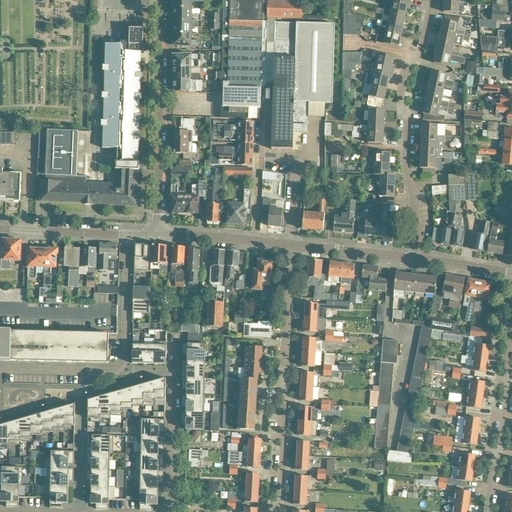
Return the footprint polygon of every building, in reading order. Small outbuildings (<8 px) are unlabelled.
[(173,0),(174,8),(192,9),(192,2),(201,2),(201,0),(173,0)] [(223,0),(222,36),(229,36),(229,41),(262,42),(263,22),(229,21),(229,0),(223,0)] [(229,0),(229,21),(263,22),(262,0),(229,0)] [(262,0),(263,22),(268,22),(268,18),(302,19),(302,12),(303,2),(282,2),(281,0),(262,0)] [(386,0),(384,10),(390,11),(405,15),(408,5),(410,5),(410,0),(386,0)] [(459,2),(444,1),(443,12),(459,13),(464,13),(464,7),(473,7),(474,3),(459,2)] [(493,4),(491,20),(496,21),(504,22),(505,12),(507,12),(507,13),(511,13),(511,7),(497,6),(497,5),(493,4)] [(174,8),(173,21),(201,22),(201,15),(192,15),(192,9),(174,8)] [(390,11),(383,10),(376,8),(375,13),(382,14),(381,15),(389,17),(388,22),(403,26),(405,15),(390,11)] [(443,20),(441,31),(470,38),(471,33),(457,30),(460,18),(445,16),(443,20)] [(496,21),(491,20),(478,20),(479,27),(496,29),(496,21)] [(173,21),(173,34),(191,34),(191,27),(201,27),(201,22),(173,21)] [(379,26),(378,31),(401,36),(403,26),(388,22),(382,21),(381,27),(379,26)] [(223,107),(249,108),(260,108),(261,82),(267,82),(267,72),(268,22),(263,22),(262,42),(229,41),(229,36),(222,36),(221,73),(221,83),(223,83),(223,107)] [(272,150),(293,150),(293,133),(308,134),(309,118),(325,118),(326,107),(332,107),(334,25),(275,23),(272,150)] [(38,151),(37,181),(38,175),(39,151),(47,152),(45,175),(42,175),(42,176),(46,176),(46,181),(41,181),(41,197),(41,202),(44,202),(84,204),(84,205),(85,205),(92,205),(93,205),(93,204),(136,206),(138,180),(138,171),(139,171),(139,163),(138,163),(138,159),(139,141),(141,141),(141,136),(139,136),(139,121),(141,121),(141,115),(139,115),(140,100),(142,100),(142,95),(140,95),(140,79),(142,79),(142,74),(141,74),(141,53),(141,52),(141,45),(143,46),(144,29),(142,29),(130,28),(129,45),(127,45),(126,45),(126,42),(121,42),(121,45),(120,44),(105,44),(105,66),(103,66),(103,71),(105,71),(104,94),(102,94),(102,99),(104,99),(103,121),(102,121),(101,127),(103,127),(103,149),(117,149),(117,162),(116,162),(116,170),(117,170),(116,184),(85,183),(85,178),(90,178),(90,177),(85,177),(87,133),(92,133),(92,132),(90,132),(89,132),(39,130),(39,133),(39,141),(38,151)] [(378,31),(372,30),(371,34),(377,36),(375,42),(399,47),(401,36),(378,31)] [(441,31),(438,42),(454,45),(461,47),(463,40),(469,42),(470,38),(441,31)] [(511,31),(498,31),(498,37),(498,38),(511,39),(511,31)] [(191,34),(173,34),(173,46),(182,46),(182,47),(201,48),(201,40),(191,40),(191,34)] [(482,52),(482,53),(497,54),(498,47),(504,48),(505,45),(511,45),(511,39),(498,38),(498,37),(480,36),(481,52),(482,52)] [(438,42),(436,52),(465,59),(466,54),(460,53),(452,51),(454,45),(438,42)] [(465,59),(436,52),(433,63),(449,67),(450,61),(464,64),(465,59)] [(173,55),(173,67),(190,67),(190,68),(199,68),(200,61),(201,61),(201,55),(182,54),(182,55),(173,55)] [(373,64),(391,68),(394,57),(378,54),(377,60),(365,57),(364,62),(373,64)] [(498,66),(497,70),(511,71),(511,59),(503,59),(503,64),(498,63),(498,66)] [(477,64),(468,62),(465,74),(474,76),(477,64)] [(373,64),(370,74),(389,79),(392,79),(394,69),(391,68),(373,64)] [(173,81),(197,81),(200,81),(200,74),(190,74),(190,68),(190,67),(173,67),(173,81)] [(511,71),(497,70),(491,69),(483,69),(484,76),(497,78),(497,80),(506,81),(507,77),(510,78),(510,82),(511,81),(511,71)] [(432,71),(429,82),(458,89),(459,84),(453,83),(453,82),(446,80),(447,74),(432,71)] [(219,83),(221,83),(221,73),(218,73),(218,81),(213,81),(213,90),(219,90),(219,83)] [(371,85),(371,86),(386,89),(389,79),(370,74),(367,73),(365,84),(371,85)] [(474,78),(468,76),(465,88),(472,88),(474,78)] [(475,86),(483,86),(484,76),(476,76),(475,86)] [(197,81),(173,81),(172,93),(197,93),(197,81)] [(426,81),(424,92),(442,96),(444,89),(458,92),(458,89),(429,82),(426,81)] [(478,92),(484,92),(500,94),(500,87),(484,85),(484,89),(478,88),(478,92)] [(362,103),(367,104),(373,105),(375,98),(384,100),(386,89),(371,86),(369,97),(368,100),(363,99),(362,103)] [(422,102),(425,103),(454,109),(455,106),(449,104),(449,103),(441,101),(442,96),(424,92),(422,102)] [(495,104),(497,105),(511,105),(511,92),(509,92),(508,97),(496,96),(495,104)] [(425,103),(422,114),(424,114),(423,121),(444,121),(437,121),(439,111),(453,114),(454,109),(425,103)] [(369,110),(368,121),(384,121),(384,111),(373,110),(373,105),(367,104),(369,110)] [(511,105),(497,105),(496,116),(502,117),(507,118),(507,119),(511,119),(511,105)] [(249,108),(223,107),(221,107),(220,118),(248,119),(249,108)] [(464,120),(472,121),(482,121),(483,113),(467,112),(466,112),(465,112),(464,120)] [(172,136),(172,143),(192,143),(192,136),(193,136),(195,135),(195,120),(181,120),(181,128),(180,128),(179,132),(173,132),(173,136),(172,136)] [(224,131),(224,132),(254,133),(254,122),(238,121),(237,130),(232,129),(232,126),(218,126),(218,127),(213,127),(213,131),(224,131)] [(353,127),(353,131),(384,132),(384,121),(368,121),(368,128),(353,127)] [(505,138),(504,141),(511,141),(511,129),(505,129),(506,124),(496,123),(488,122),(487,132),(490,132),(490,137),(498,138),(505,138)] [(422,125),(421,136),(437,137),(437,125),(422,125)] [(384,132),(353,131),(353,132),(360,132),(360,138),(368,139),(368,143),(383,144),(384,132)] [(0,145),(11,145),(10,133),(0,132),(0,145)] [(238,141),(238,144),(253,144),(254,133),(224,132),(224,138),(230,138),(230,141),(238,141)] [(421,147),(441,148),(444,148),(445,141),(451,141),(451,138),(445,137),(437,137),(421,136),(421,147)] [(192,143),(172,143),(172,150),(173,150),(173,154),(192,154),(192,143)] [(216,154),(219,154),(253,156),(253,144),(238,144),(238,148),(216,147),(216,154)] [(421,147),(420,158),(436,158),(444,158),(444,159),(451,159),(451,155),(444,154),(444,152),(441,152),(441,148),(421,147)] [(361,159),(361,164),(389,165),(390,153),(374,153),(374,155),(370,154),(368,159),(368,160),(361,159)] [(511,153),(503,153),(502,165),(511,166),(511,153)] [(253,156),(219,154),(219,160),(231,161),(231,164),(238,164),(238,166),(253,166),(253,156)] [(480,157),(476,157),(470,156),(469,172),(479,173),(480,157)] [(436,158),(420,158),(420,169),(435,169),(436,158)] [(373,176),(380,176),(380,175),(389,176),(389,175),(389,165),(361,164),(361,168),(367,168),(367,169),(373,169),(373,176)] [(0,200),(14,201),(19,201),(20,201),(21,173),(3,173),(3,169),(0,168),(0,200)] [(262,179),(275,181),(276,173),(263,172),(262,179)] [(380,175),(380,176),(379,186),(395,187),(395,175),(389,175),(389,176),(380,175)] [(448,202),(464,202),(464,177),(448,176),(448,202)] [(464,177),(464,202),(474,202),(474,178),(464,177)] [(185,196),(184,214),(198,214),(198,203),(199,203),(199,197),(204,197),(204,181),(199,181),(199,186),(192,186),(192,196),(185,196)] [(207,222),(220,223),(222,182),(214,182),(212,205),(208,204),(207,222)] [(172,214),(184,214),(185,196),(185,191),(178,191),(178,186),(171,185),(171,204),(172,204),(172,214)] [(395,187),(379,186),(379,197),(394,198),(395,187)] [(247,214),(250,215),(251,190),(244,190),(243,205),(227,204),(227,205),(225,205),(225,212),(228,212),(227,224),(227,226),(233,226),(233,224),(243,225),(243,223),(246,223),(247,214)] [(263,199),(262,214),(269,215),(268,226),(281,227),(283,210),(276,209),(276,204),(271,204),(272,199),(263,199)] [(302,229),(315,230),(316,231),(317,233),(320,233),(322,231),(323,231),(324,221),(325,201),(319,200),(318,214),(304,212),(302,229)] [(345,217),(341,216),(335,216),(333,232),(353,234),(356,202),(346,201),(345,217)] [(494,215),(500,216),(509,218),(511,205),(497,202),(494,215)] [(364,235),(375,237),(377,221),(378,204),(373,203),(368,220),(360,219),(358,231),(364,232),(364,235)] [(377,221),(375,237),(382,238),(386,238),(387,235),(393,235),(394,224),(394,223),(384,222),(382,222),(384,204),(378,204),(377,221)] [(449,246),(453,215),(454,214),(447,213),(445,229),(441,229),(439,245),(449,246)] [(453,215),(449,246),(462,248),(464,232),(460,232),(462,218),(460,218),(461,216),(453,215)] [(500,216),(494,215),(487,252),(502,255),(505,243),(496,241),(500,216)] [(476,234),(474,240),(472,250),(484,252),(489,223),(481,221),(479,234),(476,234)] [(0,259),(0,268),(7,269),(7,270),(11,270),(11,261),(20,261),(21,240),(2,239),(1,260),(0,259)] [(118,245),(100,244),(99,271),(108,271),(108,261),(117,261),(118,245)] [(134,271),(151,272),(152,246),(145,246),(145,245),(135,245),(134,271)] [(152,246),(151,264),(160,264),(159,276),(167,276),(168,258),(166,258),(166,247),(152,246)] [(29,258),(28,278),(36,279),(37,274),(44,275),(45,268),(45,250),(44,250),(44,248),(30,247),(30,258),(29,258)] [(78,288),(80,259),(80,249),(79,249),(74,249),(72,247),(68,247),(67,249),(66,248),(65,248),(65,251),(59,251),(58,266),(70,267),(69,287),(78,288)] [(173,247),(172,264),(171,273),(176,274),(175,287),(183,288),(184,264),(185,248),(173,247)] [(82,249),(82,267),(88,268),(87,287),(95,287),(96,250),(89,249),(90,248),(85,248),(85,249),(82,249)] [(199,259),(200,249),(188,248),(186,272),(189,272),(189,287),(198,288),(199,259)] [(43,287),(43,288),(47,288),(47,287),(47,286),(51,286),(52,267),(56,268),(56,260),(57,250),(45,250),(45,268),(44,275),(43,287)] [(206,325),(206,328),(222,329),(224,305),(225,299),(226,279),(225,278),(225,284),(224,284),(223,284),(225,261),(225,251),(214,250),(213,260),(213,266),(210,267),(209,283),(213,287),(217,288),(216,298),(216,304),(207,304),(206,325)] [(228,251),(226,279),(225,299),(229,299),(233,289),(234,280),(235,280),(236,271),(238,272),(239,262),(246,263),(246,253),(240,253),(240,252),(228,251)] [(262,285),(270,286),(272,262),(264,261),(264,260),(259,260),(258,271),(255,271),(253,290),(261,290),(262,285)] [(309,260),(308,276),(307,286),(315,287),(315,289),(314,289),(314,300),(323,300),(325,275),(321,274),(322,261),(309,260)] [(329,282),(341,284),(343,264),(330,262),(329,276),(329,282)] [(343,264),(341,284),(350,285),(350,279),(354,280),(355,265),(343,264)] [(363,266),(362,276),(362,278),(372,279),(370,291),(386,292),(387,280),(377,279),(379,268),(363,266)] [(394,291),(405,292),(407,275),(402,274),(401,270),(396,270),(395,280),(394,291)] [(405,292),(414,293),(417,272),(412,271),(411,275),(407,275),(405,292)] [(414,293),(425,294),(427,277),(422,276),(421,273),(417,272),(414,293)] [(427,277),(425,294),(435,295),(436,284),(437,274),(432,274),(431,277),(427,277)] [(442,298),(450,300),(451,300),(456,277),(446,275),(443,291),(442,298)] [(237,282),(236,290),(244,290),(245,281),(245,276),(242,276),(239,278),(239,280),(237,282)] [(451,300),(450,300),(448,307),(459,309),(465,279),(456,277),(451,300)] [(474,311),(479,282),(475,281),(474,280),(471,279),(470,280),(468,280),(465,296),(470,297),(467,310),(465,321),(472,322),(474,311)] [(358,280),(356,293),(356,295),(364,296),(364,287),(363,287),(363,281),(358,280)] [(484,282),(479,282),(474,311),(480,312),(483,299),(487,300),(491,284),(488,283),(488,282),(485,282),(484,282)] [(0,301),(27,302),(27,290),(0,288),(0,301)] [(134,288),(133,314),(149,314),(150,288),(134,288)] [(434,303),(432,310),(439,312),(441,304),(434,303)] [(306,304),(305,318),(317,319),(320,319),(324,319),(325,308),(323,306),(318,306),(318,304),(306,304)] [(317,319),(305,318),(304,332),(317,333),(317,319)] [(258,325),(251,325),(244,325),(244,337),(271,338),(272,321),(258,321),(258,325)] [(171,324),(171,332),(182,332),(182,324),(171,324)] [(182,324),(182,332),(188,332),(188,334),(198,334),(198,325),(182,324)] [(438,331),(443,332),(454,334),(456,327),(440,325),(438,331)] [(470,337),(490,339),(491,330),(471,328),(470,337)] [(0,360),(108,363),(109,334),(0,330),(0,360)] [(443,333),(442,341),(461,344),(462,335),(443,333)] [(182,355),(182,357),(187,357),(187,361),(205,362),(205,344),(204,344),(204,339),(200,339),(200,335),(188,334),(188,344),(186,344),(184,344),(183,344),(182,352),(182,355)] [(304,338),(303,353),(315,353),(322,353),(322,342),(316,342),(316,339),(304,338)] [(420,338),(419,344),(430,346),(431,340),(420,338)] [(383,340),(381,355),(389,356),(391,341),(383,340)] [(398,341),(391,341),(389,356),(397,357),(398,341)] [(155,345),(154,365),(166,365),(166,345),(164,345),(164,342),(154,342),(154,345),(155,345)] [(467,357),(473,358),(488,360),(489,346),(475,344),(475,345),(469,344),(467,357)] [(132,364),(143,364),(144,345),(133,345),(132,364)] [(143,364),(154,365),(155,345),(154,345),(144,345),(143,364)] [(246,347),(246,358),(262,359),(263,348),(246,347)] [(322,354),(315,353),(303,353),(302,367),(315,368),(315,365),(321,366),(322,354)] [(324,366),(323,371),(332,371),(332,366),(334,366),(335,354),(325,353),(324,366)] [(381,355),(381,363),(394,364),(397,364),(397,357),(389,356),(381,355)] [(417,356),(415,361),(426,364),(427,358),(417,356)] [(246,358),(245,369),(261,370),(262,359),(246,358)] [(488,360),(473,358),(472,371),(486,373),(488,360)] [(443,372),(452,373),(453,372),(461,374),(462,368),(444,365),(445,362),(436,360),(434,370),(443,372)] [(187,374),(187,378),(205,379),(205,362),(187,361),(182,361),(182,374),(187,374)] [(415,361),(414,368),(425,370),(426,364),(415,361)] [(245,369),(244,380),(258,381),(261,381),(261,370),(245,369)] [(332,371),(323,371),(323,376),(331,377),(331,384),(341,384),(342,372),(332,371)] [(302,373),(301,388),(313,388),(314,374),(302,373)] [(413,374),(412,380),(423,382),(424,376),(413,374)] [(187,391),(187,395),(204,396),(205,379),(187,378),(182,378),(182,391),(187,391)] [(154,380),(153,382),(154,382),(153,400),(154,400),(165,400),(166,379),(159,380),(154,380)] [(242,385),(241,392),(260,393),(260,390),(257,390),(258,381),(244,380),(243,380),(243,385),(242,385)] [(471,381),(469,394),(483,396),(485,383),(471,381)] [(143,383),(143,385),(142,407),(154,407),(154,400),(153,400),(154,382),(153,382),(149,383),(143,383)] [(132,386),(132,388),(132,406),(133,406),(142,407),(143,385),(138,387),(132,386)] [(121,389),(121,391),(121,409),(122,409),(133,410),(133,406),(132,406),(132,388),(127,390),(121,389)] [(313,388),(301,388),(300,401),(312,402),(313,388)] [(110,393),(110,394),(110,416),(111,416),(122,416),(122,409),(121,409),(121,391),(116,393),(110,393)] [(378,405),(378,399),(379,393),(379,392),(370,391),(369,407),(377,407),(378,405)] [(410,391),(408,399),(419,401),(421,393),(410,391)] [(242,400),(242,405),(256,405),(257,396),(260,396),(260,393),(241,392),(241,400),(242,400)] [(483,396),(469,394),(462,393),(460,407),(481,409),(483,396)] [(99,396),(99,397),(99,419),(100,419),(111,419),(111,416),(110,416),(110,394),(105,396),(99,396)] [(186,408),(186,412),(204,413),(204,396),(187,395),(181,395),(181,408),(186,408)] [(99,397),(94,399),(88,399),(88,401),(88,419),(90,419),(90,422),(100,422),(100,419),(99,419),(99,397)] [(408,399),(407,405),(418,407),(419,401),(408,399)] [(435,407),(436,407),(456,411),(457,406),(449,404),(449,403),(437,400),(435,407)] [(63,406),(63,408),(63,429),(64,429),(72,429),(72,426),(75,426),(75,404),(69,406),(63,406)] [(240,408),(240,417),(258,418),(258,416),(255,415),(256,405),(242,405),(241,408),(240,408)] [(300,407),(299,422),(311,422),(318,422),(318,412),(312,412),(312,408),(300,407)] [(456,411),(436,407),(435,415),(447,417),(447,415),(455,416),(456,411)] [(52,409),(52,411),(52,432),(64,433),(64,429),(63,429),(63,408),(58,409),(52,409)] [(41,412),(41,414),(42,414),(41,432),(42,432),(52,432),(52,411),(47,412),(41,412)] [(186,412),(181,412),(181,425),(186,425),(186,430),(204,430),(204,413),(186,412)] [(30,415),(30,417),(31,417),(30,435),(31,435),(42,436),(42,432),(41,432),(42,414),(41,414),(36,415),(30,415)] [(20,418),(20,420),(19,442),(20,442),(31,442),(31,435),(30,435),(31,417),(30,417),(25,419),(20,418)] [(258,418),(240,417),(239,425),(241,425),(240,430),(255,431),(255,421),(258,421),(258,418)] [(466,417),(464,431),(478,432),(480,419),(466,417)] [(9,422),(9,423),(9,445),(20,445),(20,442),(19,442),(20,420),(15,422),(9,422)] [(139,438),(142,438),(142,437),(159,438),(159,437),(159,433),(164,433),(165,420),(139,420),(139,438)] [(311,422),(299,422),(298,436),(311,437),(311,422)] [(404,422),(403,428),(413,430),(415,424),(404,422)] [(9,423),(4,425),(0,424),(0,444),(0,445),(0,446),(0,448),(9,448),(9,445),(9,423)] [(368,426),(368,435),(375,436),(376,430),(376,426),(370,426),(368,426)] [(403,428),(402,434),(412,436),(413,430),(403,428)] [(478,432),(464,431),(462,444),(476,446),(478,432)] [(92,448),(92,453),(110,453),(110,454),(113,454),(113,436),(88,435),(87,448),(92,448)] [(427,445),(443,446),(451,448),(452,438),(428,435),(427,445)] [(142,437),(142,438),(141,454),(159,455),(159,454),(159,450),(164,450),(164,437),(159,437),(159,438),(142,437)] [(249,439),(248,453),(260,454),(261,440),(249,439)] [(401,440),(399,446),(410,448),(411,442),(401,440)] [(298,442),(297,456),(310,457),(310,443),(298,442)] [(189,467),(202,468),(203,451),(190,450),(189,467)] [(389,451),(388,461),(402,463),(403,453),(389,451)] [(51,452),(51,469),(68,469),(69,465),(74,465),(74,452),(51,452)] [(92,465),(92,470),(110,470),(110,454),(110,453),(92,453),(87,452),(87,465),(92,465)] [(230,465),(230,469),(237,470),(238,465),(241,466),(242,465),(248,465),(248,468),(259,469),(260,454),(248,453),(242,453),(238,453),(229,452),(228,464),(230,465)] [(138,472),(141,472),(141,471),(158,472),(158,471),(158,467),(163,467),(164,454),(159,454),(159,455),(141,454),(138,454),(138,472)] [(461,454),(459,467),(473,469),(475,456),(461,454)] [(310,457),(297,456),(296,470),(309,471),(310,457)] [(376,463),(375,470),(385,471),(385,463),(376,463)] [(0,480),(2,480),(2,485),(19,485),(19,486),(22,486),(23,468),(0,467),(0,480)] [(473,469),(459,467),(459,468),(452,467),(451,479),(457,479),(457,480),(462,481),(472,482),(473,469)] [(47,487),(50,487),(50,486),(68,486),(68,482),(73,482),(74,469),(68,469),(51,469),(48,469),(47,487)] [(91,482),(91,487),(109,487),(110,470),(92,470),(87,469),(86,482),(91,482)] [(141,471),(141,472),(140,488),(158,489),(158,484),(163,484),(163,471),(158,471),(158,472),(141,471)] [(247,482),(247,488),(258,489),(259,474),(248,474),(247,476),(244,476),(244,481),(247,482)] [(296,476),(295,491),(308,491),(309,477),(296,476)] [(19,485),(2,485),(1,502),(6,502),(6,507),(19,508),(19,486),(19,485)] [(50,486),(50,487),(50,508),(63,509),(63,504),(68,504),(68,486),(50,486)] [(109,487),(91,487),(91,504),(96,504),(96,510),(109,510),(109,487)] [(158,489),(140,488),(140,511),(152,511),(152,506),(157,506),(158,489)] [(258,489),(247,488),(246,502),(257,503),(258,489)] [(457,490),(455,504),(469,506),(470,492),(457,490)] [(308,491),(295,491),(294,505),(307,506),(308,491)]
